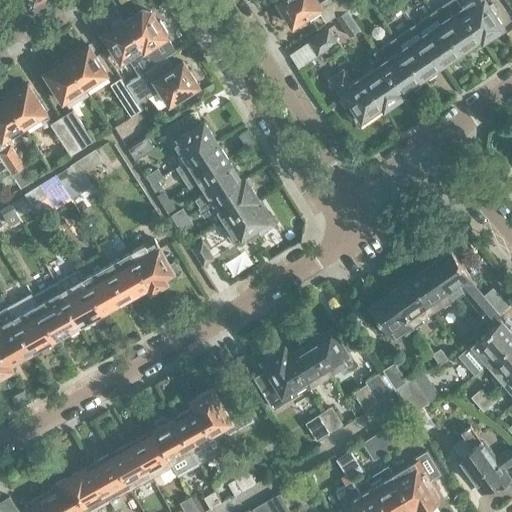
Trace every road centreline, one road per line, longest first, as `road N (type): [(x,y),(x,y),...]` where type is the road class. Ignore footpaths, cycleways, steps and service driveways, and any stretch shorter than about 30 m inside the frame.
road 1 (residential): [(0,441),(356,234)]
road 2 (residential): [(196,0),(309,179),(334,194)]
road 3 (residential): [(334,194),(331,166),(228,0)]
road 4 (residential): [(356,234),(436,138)]
